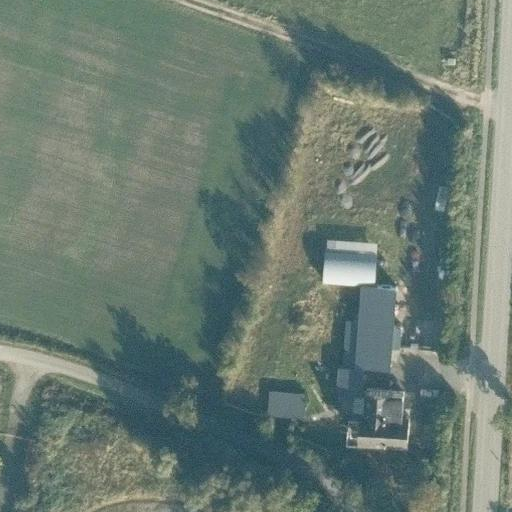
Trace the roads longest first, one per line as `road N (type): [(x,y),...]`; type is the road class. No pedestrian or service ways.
road 1 (residential): [(358,511),(328,482),(153,399),(0,351)]
road 2 (secondary): [(511,125),(487,511)]
